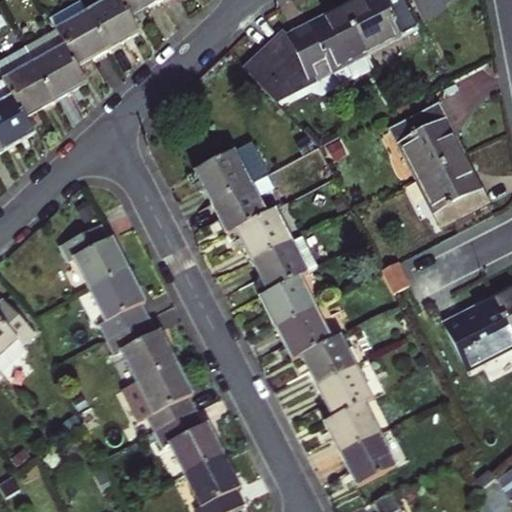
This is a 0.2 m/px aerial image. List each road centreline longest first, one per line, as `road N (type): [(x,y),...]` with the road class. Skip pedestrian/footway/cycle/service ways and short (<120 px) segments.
road 1 (residential): [(111,131),(308,511)]
road 2 (residential): [(111,131),(249,0)]
road 3 (residential): [(0,234),(111,131)]
